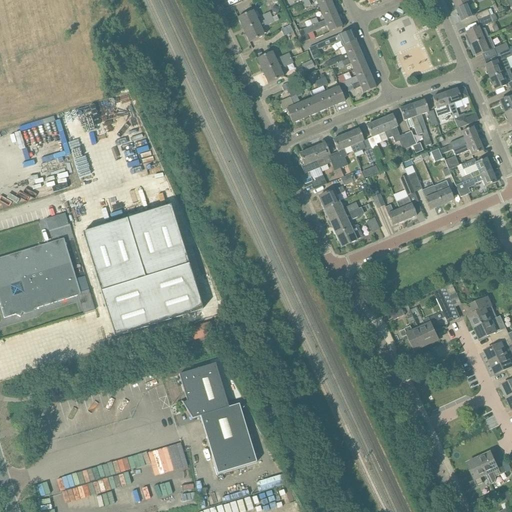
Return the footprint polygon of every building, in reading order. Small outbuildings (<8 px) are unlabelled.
[(332,4),(330,0),(315,0),(320,9),(332,4)] [(474,2),(473,0),(452,0),(456,10),(468,5),(474,2)] [(337,16),(332,4),(320,9),(325,21),(337,16)] [(462,22),(471,18),(473,17),(468,5),(456,10),(462,22)] [(490,16),(488,10),(475,16),(478,22),(490,16)] [(259,24),(259,23),(253,11),(238,18),(243,31),(259,24)] [(265,21),(272,17),(270,12),(262,16),(265,21)] [(493,22),(497,20),(494,14),(490,16),(478,22),(480,28),(493,22)] [(264,36),(261,28),(279,20),(277,16),(272,18),(272,17),(265,21),(259,23),(259,24),(243,31),(249,43),(264,36)] [(342,28),(337,16),(325,21),(318,24),(312,26),(298,32),(303,43),(309,40),(307,35),(327,26),(330,33),(342,28)] [(290,34),(294,32),(291,27),(281,31),(284,37),(290,34)] [(478,28),(466,33),(468,38),(466,39),(469,46),(483,40),(488,37),(485,30),(478,29),(478,28)] [(356,42),(351,30),(338,36),(316,45),(316,47),(315,48),(310,50),(314,60),(319,58),(316,51),(341,41),(343,48),(356,42)] [(506,44),(495,48),(490,37),(488,37),(483,40),(469,46),(472,53),(474,52),(476,57),(488,52),(488,51),(493,49),(496,55),(502,53),(509,50),(506,44)] [(361,54),(356,42),(343,48),(346,54),(329,61),(329,62),(326,63),(328,67),(330,67),(330,66),(361,54)] [(505,59),(511,56),(509,50),(502,53),(504,58),(505,59)] [(289,53),(275,60),(272,52),(257,59),(262,72),(291,59),(289,53)] [(366,66),(366,65),(361,54),(330,66),(330,67),(330,66),(333,72),(351,64),(353,71),(366,66)] [(509,70),(505,59),(504,58),(497,62),(496,61),(485,66),(490,79),(502,74),(502,73),(509,70)] [(284,77),(280,70),(294,64),(291,59),(262,72),(268,84),(284,77)] [(305,72),(314,68),(315,67),(312,61),(302,65),(305,72)] [(371,77),(366,66),(353,71),(356,77),(345,82),(347,87),(371,77)] [(495,90),(507,85),(502,74),(490,79),(495,90)] [(361,87),(363,94),(376,89),(371,77),(347,87),(349,92),(361,87)] [(323,87),(328,85),(325,78),(320,80),(323,87)] [(293,92),(289,83),(281,87),(284,92),(287,91),(288,95),(289,94),(291,97),(289,98),(290,98),(279,103),(279,102),(278,102),(283,112),(287,110),(292,124),(306,119),(299,105),(296,98),(293,92)] [(345,102),(341,93),(339,88),(326,93),(332,108),(345,102)] [(450,92),(445,93),(455,120),(454,120),(458,129),(469,125),(465,116),(459,118),(454,104),(461,101),(461,100),(468,98),(465,89),(464,89),(463,88),(457,90),(457,89),(456,90),(455,88),(450,90),(450,92)] [(319,113),(332,108),(326,93),(313,99),(319,113)] [(449,122),(454,120),(455,120),(445,93),(433,98),(437,110),(444,107),(449,122)] [(511,98),(511,97),(500,101),(505,114),(511,110),(511,98)] [(306,119),(319,113),(313,99),(299,105),(306,119)] [(429,113),(428,110),(424,101),(412,105),(422,132),(421,132),(422,135),(428,152),(433,150),(422,115),(429,113)] [(422,135),(421,132),(422,132),(412,105),(400,109),(404,121),(411,119),(417,136),(422,135)] [(439,129),(434,113),(428,115),(431,126),(437,124),(439,129)] [(411,147),(405,134),(400,137),(396,128),(398,127),(393,115),(380,121),(388,140),(393,137),(395,143),(399,142),(403,151),(406,150),(409,157),(414,155),(411,147)] [(387,140),(388,140),(380,121),(367,126),(372,138),(373,138),(374,139),(368,141),(372,149),(376,161),(383,158),(377,144),(381,142),(378,136),(385,133),(387,140)] [(453,150),(478,140),(473,127),(461,132),(464,138),(449,144),(450,145),(450,144),(450,145),(444,148),(441,142),(440,137),(435,139),(440,149),(442,155),(453,150)] [(364,142),(363,139),(359,129),(346,135),(354,154),(366,149),(363,142),(364,142)] [(411,147),(417,145),(411,132),(405,134),(411,147)] [(354,154),(346,135),(333,140),(338,152),(339,152),(340,154),(335,156),(340,169),(348,166),(345,158),(347,157),(345,150),(351,148),(354,154)] [(472,156),(474,155),(483,151),(478,140),(453,150),(455,157),(469,151),(472,156)] [(340,169),(335,156),(330,159),(329,156),(330,156),(325,144),(312,149),(320,168),(331,164),(335,172),(340,169)] [(312,149),(299,154),(304,166),(301,167),(304,175),(320,168),(312,149)] [(369,163),(376,161),(372,149),(365,152),(369,163)] [(438,150),(431,153),(435,163),(442,160),(438,150)] [(459,166),(455,157),(445,161),(449,171),(449,170),(457,167),(459,166)] [(480,176),(492,171),(486,159),(475,164),(474,160),(459,166),(457,167),(458,171),(463,169),(466,176),(460,178),(462,183),(473,179),(480,176)] [(363,178),(377,172),(375,167),(361,172),(363,178)] [(480,176),(473,179),(475,184),(475,185),(482,181),(485,188),(497,183),(492,171),(480,176)] [(415,173),(407,176),(415,193),(422,189),(415,173)] [(344,186),(356,181),(352,174),(341,179),(344,186)] [(400,179),(407,197),(414,194),(407,176),(400,179)] [(314,190),(323,186),(327,184),(324,178),(311,183),(314,190)] [(456,186),(456,187),(460,198),(468,195),(465,188),(475,184),(473,179),(462,183),(456,186)] [(446,182),(434,187),(442,206),(454,201),(446,182)] [(434,187),(422,192),(430,211),(442,206),(434,187)] [(325,210),(339,203),(336,196),(343,193),(340,188),(333,191),(318,198),(322,204),(325,210)] [(385,206),(380,194),(372,198),(377,209),(385,206)] [(416,217),(413,207),(412,205),(411,205),(408,198),(397,203),(400,210),(404,222),(416,217)] [(359,209),(356,203),(342,209),(339,203),(325,210),(324,210),(324,211),(325,210),(328,216),(327,216),(330,223),(345,216),(352,212),(352,213),(359,209)] [(404,222),(400,210),(393,213),(390,206),(385,208),(388,215),(387,215),(392,227),(404,222)] [(171,207),(83,234),(115,338),(203,311),(171,207)] [(65,214),(45,220),(48,230),(68,224),(65,214)] [(336,235),(351,228),(345,216),(330,223),(333,229),(334,229),(336,234),(336,235)] [(372,233),(379,230),(374,219),(367,222),(372,233)] [(363,237),(361,233),(357,225),(351,228),(336,235),(337,235),(339,241),(338,241),(342,248),(356,241),(363,237)] [(34,313),(36,309),(81,295),(80,292),(76,279),(64,239),(0,258),(0,304),(4,318),(15,315),(19,318),(22,312),(26,315),(34,313)] [(85,277),(76,279),(80,292),(89,290),(85,277)] [(454,321),(460,318),(455,307),(461,304),(452,285),(440,291),(449,310),(454,321)] [(474,329),(491,321),(497,318),(488,298),(472,306),(475,314),(469,317),(474,329)] [(405,315),(402,309),(391,315),(394,320),(405,315)] [(449,323),(454,321),(449,310),(443,312),(449,323)] [(420,330),(427,346),(439,340),(431,324),(437,322),(434,316),(423,322),(426,327),(420,330)] [(494,328),(491,321),(474,329),(480,341),(494,334),(497,340),(509,334),(504,323),(494,328)] [(188,330),(191,341),(213,334),(210,323),(188,330)] [(427,346),(420,330),(413,333),(411,327),(400,332),(402,338),(408,335),(415,351),(427,346)] [(499,345),(485,352),(491,364),(511,353),(511,340),(509,334),(497,340),(499,345)] [(511,375),(511,353),(491,364),(496,375),(510,369),(511,372),(511,374),(510,375),(511,376),(511,375)] [(215,364),(179,375),(187,401),(183,404),(193,419),(200,417),(218,475),(257,463),(239,405),(229,408),(215,364)] [(511,381),(501,387),(507,399),(511,396),(511,381)] [(507,473),(506,472),(502,463),(500,464),(498,461),(495,463),(491,453),(479,459),(487,476),(492,485),(493,484),(494,484),(495,482),(496,481),(496,479),(496,478),(507,473)] [(481,479),(487,476),(479,459),(467,464),(475,480),(469,483),(472,488),(483,483),(481,479)] [(480,506),(489,502),(491,501),(488,495),(477,500),(480,506)]
